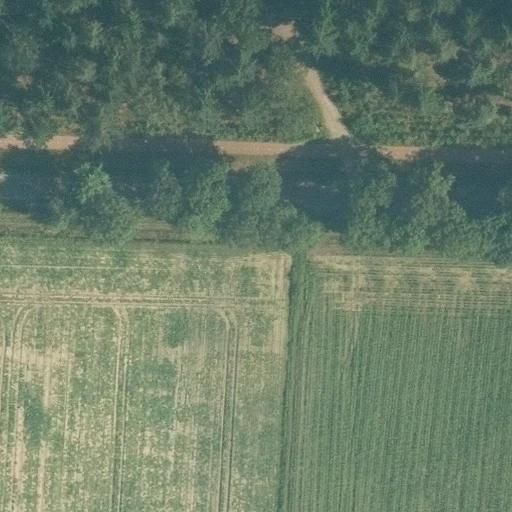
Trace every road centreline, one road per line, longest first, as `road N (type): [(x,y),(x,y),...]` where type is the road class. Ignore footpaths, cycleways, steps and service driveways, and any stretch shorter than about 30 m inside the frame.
road 1 (track): [(511,236),(0,221)]
road 2 (secondary): [(511,200),(0,187)]
road 3 (track): [(354,196),(335,117),(267,0)]
